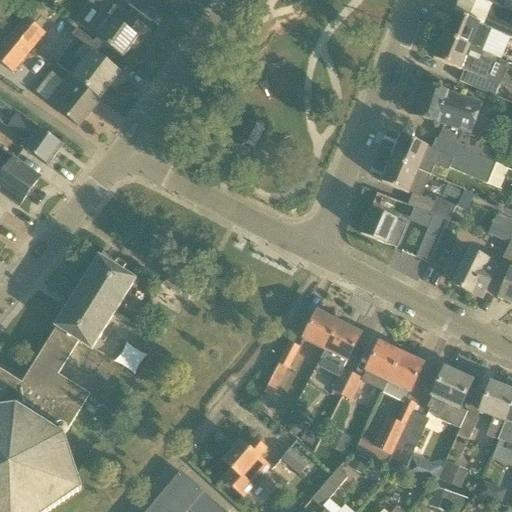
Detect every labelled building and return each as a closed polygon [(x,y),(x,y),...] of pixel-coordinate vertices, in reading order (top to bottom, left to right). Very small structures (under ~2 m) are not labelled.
[(40,0),(39,1),(51,8),(52,7),(58,0),(40,0)] [(476,0),(477,0),(492,7),(488,16),(509,25),(511,18),(511,14),(502,11),(506,0),(476,0)] [(150,32),(115,6),(107,17),(100,11),(85,32),(123,59),(132,47),(137,50),(150,32)] [(446,31),(443,37),(482,53),(492,30),(510,38),(511,38),(511,26),(509,25),(488,16),(484,26),(480,24),(469,20),(453,13),(450,20),(446,31)] [(22,19),(12,32),(33,49),(44,36),(22,19)] [(68,50),(56,65),(58,67),(68,74),(74,78),(80,83),(101,99),(120,73),(109,65),(92,52),(92,51),(97,45),(94,43),(94,42),(77,29),(71,36),(80,43),(72,53),(68,50)] [(33,49),(12,32),(0,46),(0,63),(13,74),(33,49)] [(443,37),(433,60),(460,71),(463,72),(458,82),(494,97),(499,86),(486,81),(495,59),(482,53),(443,37)] [(51,74),(36,93),(78,127),(101,99),(80,83),(74,78),(68,74),(62,82),(51,74)] [(420,85),(410,116),(428,122),(443,127),(438,140),(465,151),(468,140),(470,135),(471,135),(481,105),(424,86),(420,85)] [(0,101),(0,122),(2,124),(8,129),(26,142),(24,145),(22,149),(48,168),(63,147),(0,101)] [(265,127),(264,122),(257,119),(252,120),(251,123),(250,123),(240,142),(254,150),(264,130),(263,130),(265,127)] [(396,149),(391,161),(430,177),(435,165),(449,171),(450,169),(486,184),(495,164),(494,164),(480,158),(465,151),(438,140),(436,139),(431,149),(401,137),(396,149)] [(480,158),(494,164),(497,157),(498,153),(483,148),(480,158)] [(40,179),(14,160),(8,168),(0,162),(0,194),(19,208),(40,179)] [(391,161),(382,184),(409,195),(409,194),(412,195),(412,196),(408,206),(419,211),(434,217),(444,221),(448,223),(453,214),(456,208),(437,199),(437,201),(435,204),(421,198),(430,177),(391,161)] [(406,226),(370,211),(360,235),(387,246),(387,245),(397,249),(406,226)] [(510,245),(511,240),(511,221),(498,215),(488,235),(510,245)] [(434,217),(424,240),(416,259),(426,263),(436,240),(444,221),(434,217)] [(446,250),(456,226),(448,223),(444,221),(436,240),(426,263),(438,268),(446,250)] [(469,253),(453,286),(483,300),(496,272),(498,267),(495,266),(487,262),(488,261),(469,253)] [(88,274),(126,297),(136,281),(99,257),(88,274)] [(511,270),(509,269),(498,300),(511,305),(511,270)] [(78,291),(115,314),(126,297),(88,274),(78,291)] [(188,302),(196,290),(170,274),(163,285),(188,302)] [(67,307),(105,331),(115,314),(78,291),(67,307)] [(92,352),(105,331),(67,307),(54,328),(57,330),(79,343),(92,352)] [(325,352),(339,324),(317,313),(303,341),(325,352)] [(325,352),(347,363),(361,335),(339,324),(325,352)] [(58,376),(74,351),(79,343),(57,330),(22,385),(0,370),(0,511),(49,511),(80,490),(64,438),(90,396),(58,376)] [(117,361),(133,372),(145,355),(129,343),(117,361)] [(290,344),(278,366),(288,371),(299,348),(290,344)] [(361,383),(383,393),(388,383),(402,355),(379,344),(361,383)] [(402,355),(388,383),(411,393),(424,365),(421,364),(402,355)] [(473,382),(445,369),(431,398),(433,398),(428,409),(440,414),(437,419),(460,430),(467,414),(459,411),(473,382)] [(331,392),(342,397),(353,375),(342,370),(331,392)] [(353,375),(342,397),(351,401),(361,379),(353,375)] [(504,423),(511,404),(511,392),(504,390),(506,385),(493,380),(492,385),(491,384),(479,413),(493,419),(486,437),(497,441),(504,423)] [(360,442),(354,452),(361,456),(387,469),(413,414),(414,414),(417,406),(407,401),(406,401),(405,403),(396,421),(387,418),(373,448),(360,442)] [(511,447),(511,404),(504,423),(497,441),(511,447)] [(413,414),(387,469),(404,474),(428,421),(414,414),(413,414)] [(478,419),(467,414),(460,430),(458,436),(469,441),(478,419)] [(291,421),(288,427),(290,434),(296,436),(301,435),(304,429),(303,423),(297,419),(291,421)] [(350,439),(337,432),(330,446),(343,452),(350,439)] [(231,470),(222,480),(244,498),(257,483),(271,467),(260,458),(266,451),(264,450),(260,446),(254,453),(248,447),(246,449),(240,444),(223,463),(231,470)] [(282,459),(300,475),(309,466),(290,450),(282,459)] [(357,456),(351,467),(363,473),(368,462),(357,456)] [(468,472),(446,463),(440,481),(462,489),(468,472)] [(347,479),(337,471),(313,500),(322,509),(347,479)] [(182,511),(201,490),(180,473),(147,511),(182,511)] [(454,495),(436,489),(431,504),(449,510),(454,495)]
